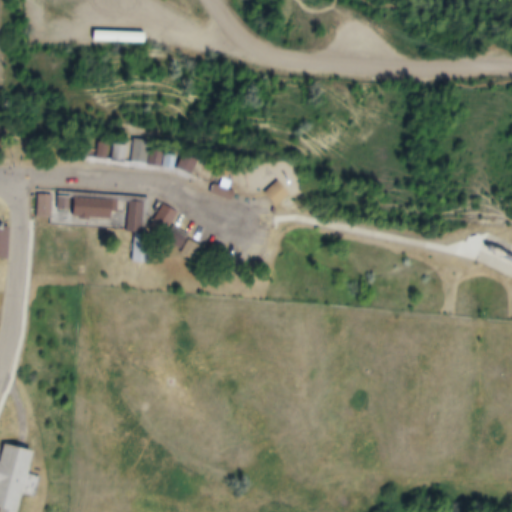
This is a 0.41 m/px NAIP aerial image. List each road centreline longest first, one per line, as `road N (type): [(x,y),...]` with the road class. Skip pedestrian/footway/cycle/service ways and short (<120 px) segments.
road 1 (residential): [(36,36),(144,37),(300,70),(511,75)]
road 2 (residential): [(0,183),(146,189),(243,233)]
road 3 (residential): [(7,186),(26,217),(0,376)]
